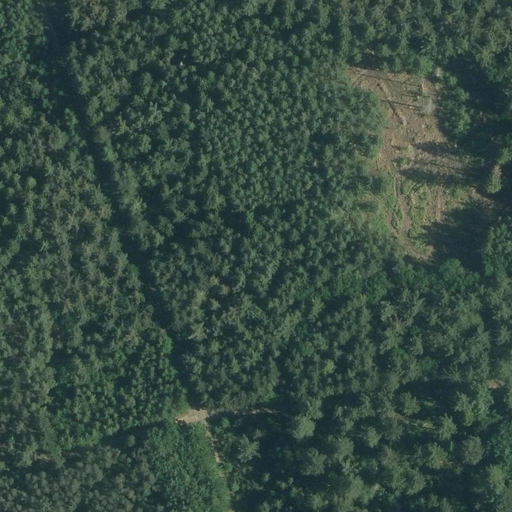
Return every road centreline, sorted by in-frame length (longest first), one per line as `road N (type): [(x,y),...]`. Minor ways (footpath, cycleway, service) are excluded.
road 1 (track): [(234,511),(39,0)]
road 2 (track): [(0,477),(203,416),(511,383)]
